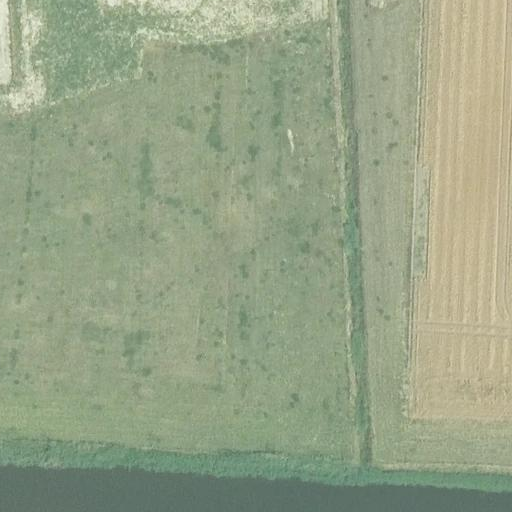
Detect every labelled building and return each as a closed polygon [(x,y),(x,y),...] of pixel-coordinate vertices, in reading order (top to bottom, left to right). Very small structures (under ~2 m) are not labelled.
[(71,0),(53,1),(55,25),(110,22),(108,0),(113,0),(71,0)] [(55,25),(56,49),(80,48),(80,62),(117,60),(116,43),(111,44),(110,22),(55,25)] [(86,88),(62,89),(64,113),(119,110),(117,88),(122,88),(121,72),(85,74),(86,88)] [(64,113),(65,137),(89,136),(89,150),(126,148),(125,131),(120,132),(119,110),(64,113)] [(87,176),(63,177),(65,201),(120,198),(118,177),(123,176),(122,160),(86,162),(87,176)] [(65,201),(66,225),(90,224),(90,238),(127,236),(126,220),(121,220),(120,198),(65,201)] [(96,264),(72,265),(74,290),(134,287),(132,248),(95,250),(96,264)] [(137,344),(135,375),(174,376),(176,327),(151,326),(150,344),(137,344)] [(10,330),(7,390),(47,392),(48,356),(34,355),(35,332),(10,330)] [(75,357),(73,393),(112,395),(114,335),(90,334),(88,358),(75,357)]
